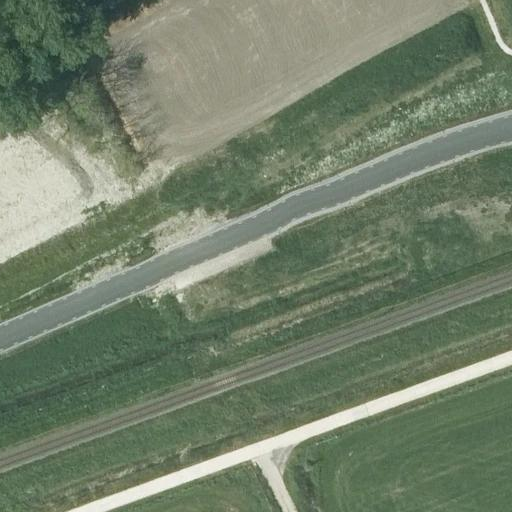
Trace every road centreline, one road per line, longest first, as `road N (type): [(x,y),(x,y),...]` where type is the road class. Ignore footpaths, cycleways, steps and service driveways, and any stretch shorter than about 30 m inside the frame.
road 1 (secondary): [(511,124),(0,337)]
road 2 (track): [(0,2),(38,61),(92,117),(133,199)]
